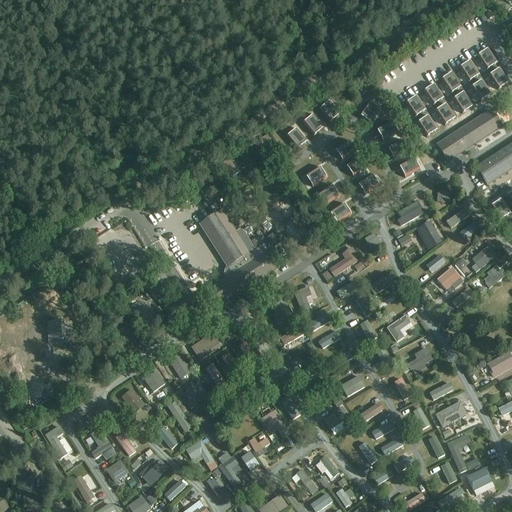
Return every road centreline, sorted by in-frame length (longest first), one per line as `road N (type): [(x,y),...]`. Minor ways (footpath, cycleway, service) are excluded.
road 1 (unclassified): [(0,289),(463,0)]
road 2 (unknown): [(407,198),(369,134),(353,129),(315,146)]
